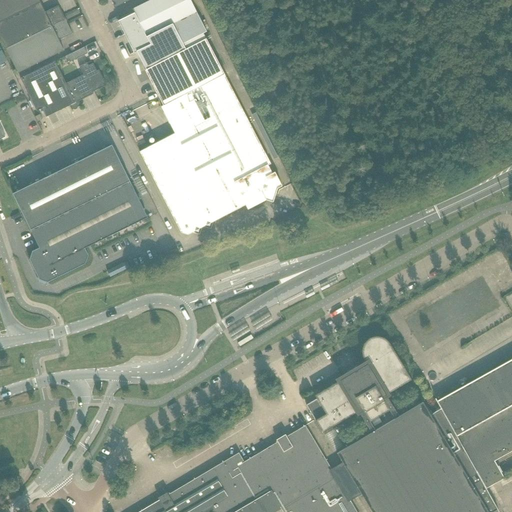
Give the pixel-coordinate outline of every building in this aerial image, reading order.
[(0,0),(0,21),(40,2),(38,0),(0,0)] [(135,14),(119,21),(125,33),(126,33),(128,37),(127,38),(134,52),(136,51),(146,70),(145,70),(163,106),(224,74),(206,39),(203,33),(206,32),(190,0),(150,0),(141,5),(132,9),(135,14)] [(0,21),(0,36),(6,49),(63,21),(61,18),(64,17),(58,6),(45,12),(40,2),(0,21)] [(63,21),(6,49),(18,73),(64,51),(59,41),(72,34),(67,23),(64,24),(63,21)] [(72,53),(75,60),(87,54),(84,47),(72,53)] [(20,78),(27,93),(32,102),(36,111),(42,108),(46,117),(70,105),(72,110),(81,106),(78,101),(93,94),(93,92),(98,89),(99,90),(102,88),(101,88),(106,85),(105,82),(104,79),(103,79),(99,70),(97,71),(93,64),(88,66),(87,63),(79,67),(83,75),(66,83),(62,76),(55,61),(20,78)] [(175,134),(139,152),(181,233),(188,235),(195,231),(198,232),(199,229),(206,225),(209,227),(210,223),(229,214),(245,205),(248,209),(266,200),(273,202),(275,196),(277,189),(282,186),(274,172),(272,173),(268,165),(270,164),(224,74),(163,106),(161,107),(175,134)] [(29,260),(39,280),(47,282),(85,264),(88,255),(85,248),(147,218),(112,145),(12,194),(39,248),(32,251),(29,260)] [(316,399),(306,405),(323,433),(340,422),(354,413),(357,412),(360,416),(365,414),(370,422),(389,410),(383,401),(388,398),(390,397),(388,393),(411,380),(390,345),(389,343),(389,342),(388,342),(387,341),(386,340),(385,339),(384,338),(383,338),(382,337),(381,337),(380,337),(378,337),(377,336),(376,336),(375,337),(374,337),(372,337),(371,337),(370,338),(369,339),(368,339),(367,340),(366,341),(365,342),(365,343),(364,344),(363,345),(363,346),(362,347),(362,348),(362,349),(362,351),(362,352),(362,353),(362,355),(362,356),(363,357),(364,359),(364,360),(367,364),(356,371),(354,367),(349,370),(351,374),(340,380),(314,395),(316,399)] [(472,362),(472,351),(462,351),(462,356),(455,356),(455,362),(472,362)] [(511,359),(436,398),(481,490),(503,479),(493,459),(511,449),(511,359)] [(340,446),(334,456),(343,461),(348,471),(355,475),(356,483),(357,486),(366,491),(377,485),(377,480),(401,479),(406,471),(411,474),(410,466),(415,459),(421,463),(423,460),(435,459),(438,465),(442,458),(446,465),(450,464),(453,466),(452,456),(455,451),(448,452),(424,404),(340,446)] [(241,458),(126,511),(278,511),(285,509),(286,511),(355,511),(349,499),(358,495),(343,462),(328,469),(307,426),(240,458),(241,458)] [(0,470),(0,472),(1,476),(10,473),(9,467),(0,470)]
